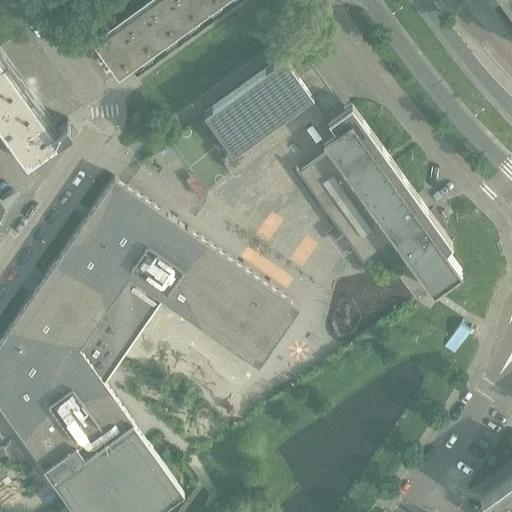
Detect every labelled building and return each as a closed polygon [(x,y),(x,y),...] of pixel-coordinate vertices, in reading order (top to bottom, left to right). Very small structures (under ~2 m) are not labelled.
[(148,0),(104,32),(104,33),(95,39),(119,73),(219,0),(148,0)] [(30,164),(31,165),(48,151),(47,150),(46,151),(45,150),(61,138),(75,128),(68,118),(54,128),(0,54),(0,124),(27,162),(29,161),(31,164),(30,164)] [(200,124),(200,125),(221,154),(224,158),(235,173),(310,119),(331,149),(300,171),(363,258),(394,236),(431,287),(434,290),(462,270),(446,248),(453,240),(352,101),(344,107),(343,108),(342,108),(341,109),(340,110),(339,111),(330,117),(299,75),(308,68),(313,65),(313,64),(310,60),(309,61),(296,70),(285,55),(206,112),(205,113),(209,118),(201,124),(200,124)] [(4,336),(0,341),(0,404),(12,422),(20,432),(25,439),(70,501),(77,511),(155,511),(185,491),(177,481),(148,440),(135,422),(105,381),(159,304),(163,299),(165,301),(259,366),(301,306),(188,227),(166,212),(115,176),(59,257),(33,295),(4,336)] [(444,348),(454,354),(473,326),(472,325),(470,329),(462,324),(465,320),(463,319),(444,348)] [(511,511),(511,477),(481,500),(499,511),(511,511)]
